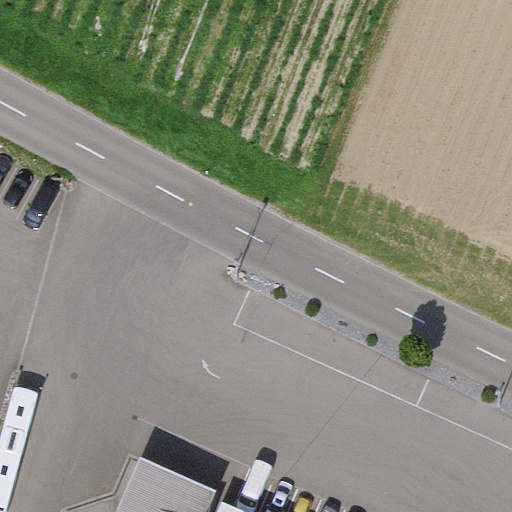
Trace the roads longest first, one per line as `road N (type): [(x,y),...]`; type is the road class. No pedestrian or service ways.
road 1 (tertiary): [(0,101),(511,363)]
road 2 (unknown): [(113,327),(0,267)]
